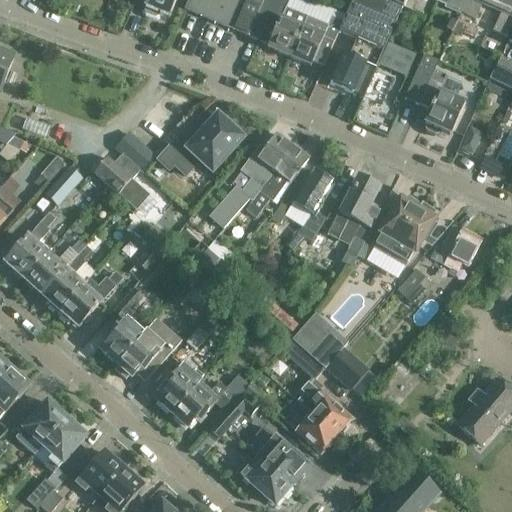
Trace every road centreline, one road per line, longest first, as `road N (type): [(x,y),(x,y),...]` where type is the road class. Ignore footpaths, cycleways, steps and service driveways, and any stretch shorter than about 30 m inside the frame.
road 1 (residential): [(2,0),(12,11),(209,77),(511,210)]
road 2 (residential): [(228,511),(0,310)]
